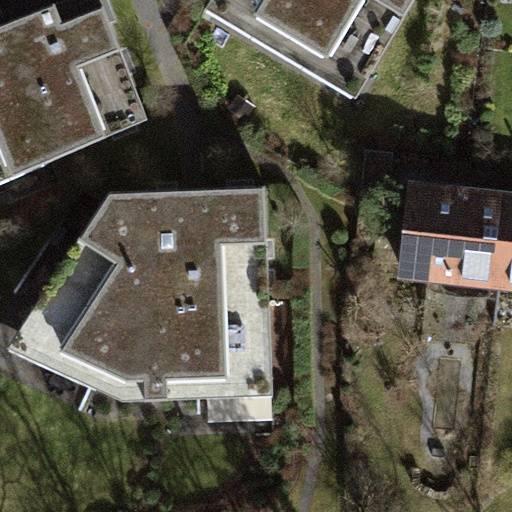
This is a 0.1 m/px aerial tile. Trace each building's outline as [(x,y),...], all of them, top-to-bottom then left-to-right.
[(100,0),(2,0),(0,1),(0,164),(143,110),(100,0)] [(401,0),(195,0),(352,87),(401,0)] [(264,165),(96,170),(2,336),(119,402),(272,397),(264,165)] [(508,193),(405,182),(395,277),(498,288),(508,193)] [(511,192),(508,193),(498,288),(511,289),(511,192)]
